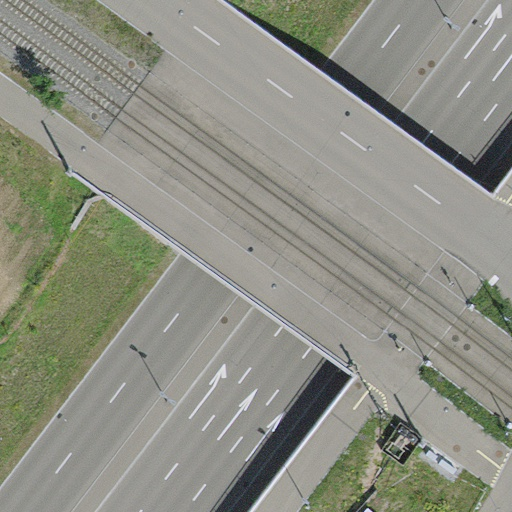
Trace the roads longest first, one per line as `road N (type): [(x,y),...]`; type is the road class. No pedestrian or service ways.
road 1 (secondary): [(419,0),(32,511)]
road 2 (secondary): [(177,511),(511,72)]
road 3 (unclassified): [(198,37),(511,258)]
